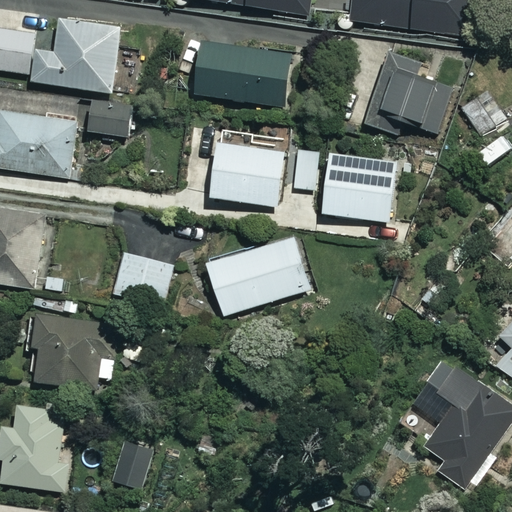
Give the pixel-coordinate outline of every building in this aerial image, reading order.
[(33,50),(38,15),(0,9),(0,70),(30,75),(33,50)] [(33,50),(30,75),(29,82),(111,94),(121,28),(59,19),(54,53),(36,50),(33,50)] [(296,60),(206,49),(199,103),(289,114),(296,60)] [(417,62),(390,53),(367,126),(424,144),(442,86),(412,77),(417,62)] [(136,111),(94,106),(90,137),(132,142),(136,111)] [(78,122),(0,110),(0,168),(70,178),(78,122)] [(286,153),(211,144),(203,211),(232,215),(234,202),(280,207),(286,153)] [(437,150),(410,146),(405,173),(432,178),(437,150)] [(316,151),(298,149),(295,189),(313,190),(316,151)] [(397,161),(327,153),(320,214),(390,223),(397,161)] [(0,284),(35,289),(45,215),(0,208),(0,284)] [(315,293),(299,239),(211,266),(227,319),(315,293)] [(175,265),(124,253),(114,298),(165,309),(175,265)] [(72,315),(33,312),(28,372),(33,373),(32,384),(96,390),(97,380),(116,382),(121,327),(89,324),(90,310),(72,309),(72,315)] [(511,321),(499,336),(511,348),(498,363),(511,375),(511,321)] [(511,422),(511,407),(441,361),(398,427),(426,446),(424,448),(443,461),(437,470),(467,490),(511,422)] [(51,410),(17,406),(15,428),(1,426),(0,431),(0,459),(3,460),(0,484),(69,492),(73,453),(62,452),(66,425),(49,423),(51,410)]
